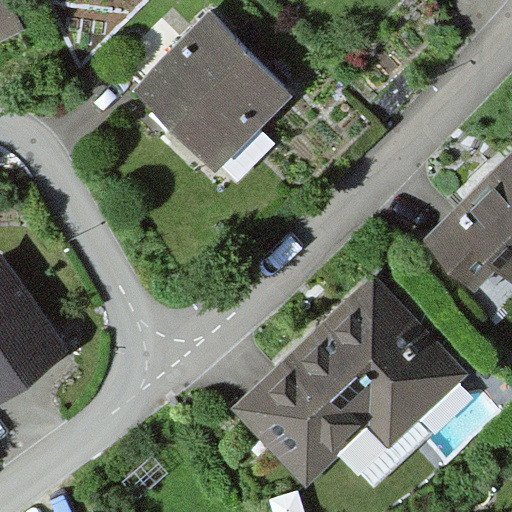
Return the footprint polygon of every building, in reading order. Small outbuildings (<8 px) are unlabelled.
[(20,0),(0,0),(0,25),(27,13),(20,0)] [(212,11),(144,82),(227,160),(294,88),(212,11)] [(490,237),(511,260),(511,164),(438,234),(464,261),(490,237)] [(8,239),(0,244),(0,403),(84,341),(8,239)] [(229,396),(311,485),(381,421),(396,437),(469,371),(372,265),(229,396)]
